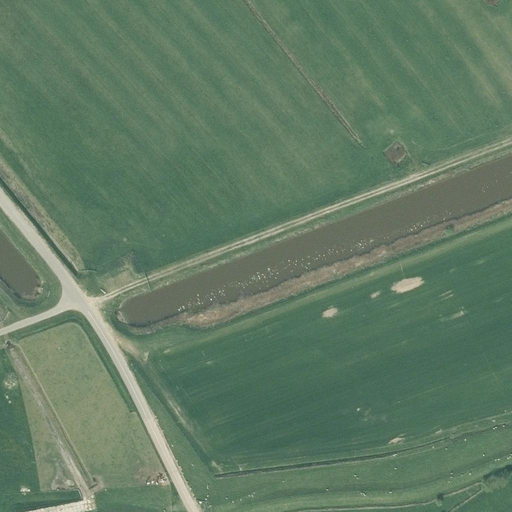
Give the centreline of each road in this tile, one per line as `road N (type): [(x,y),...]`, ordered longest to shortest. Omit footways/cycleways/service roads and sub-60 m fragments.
road 1 (tertiary): [(195,511),(80,300)]
road 2 (track): [(60,511),(81,487),(2,331)]
road 3 (tertiary): [(80,300),(0,199)]
